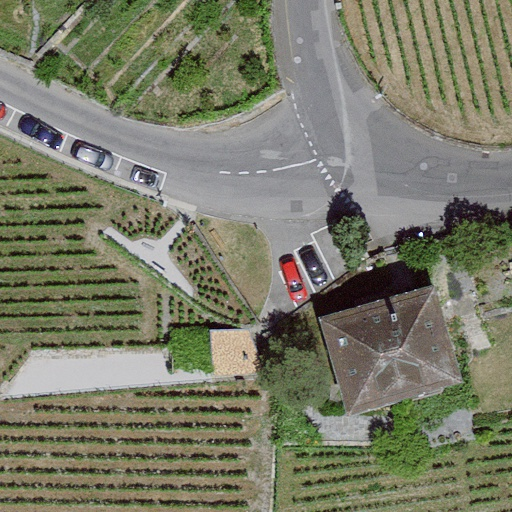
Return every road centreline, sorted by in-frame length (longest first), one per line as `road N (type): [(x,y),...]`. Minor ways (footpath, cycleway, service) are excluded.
road 1 (unclassified): [(0,66),(133,129),(220,156),(274,156),(372,132)]
road 2 (unclassified): [(317,0),(342,94),(372,132)]
road 3 (unclassified): [(372,132),(454,163),(511,164)]
